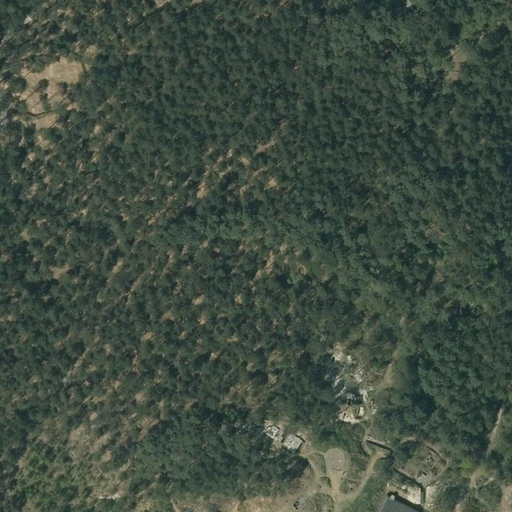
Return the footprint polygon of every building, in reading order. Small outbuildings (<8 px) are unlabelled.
[(257,416),(251,413),(248,421),(254,423),(257,416)] [(283,419),(272,413),(270,416),(268,420),(267,420),(262,428),(278,436),(282,429),(279,427),(282,422),(285,423),(289,416),(286,414),(283,419)] [(302,431),(289,423),(280,437),(292,446),(294,444),(296,445),(303,435),(301,434),(302,431)] [(375,427),(370,441),(385,446),(390,432),(375,427)] [(420,448),(406,468),(417,476),(417,475),(418,474),(419,473),(420,471),(421,470),(422,469),(424,470),(423,472),(432,478),(440,467),(429,459),(432,456),(431,456),(420,448)] [(328,450),(324,457),(328,468),(339,469),(345,461),(344,453),(337,449),(328,450)] [(473,496),(470,498),(478,508),(492,498),(485,487),(484,488),(483,488),(483,489),(482,489),(481,490),(480,490),(480,491),(478,492),(477,490),(478,489),(478,488),(477,487),(470,492),(473,496)] [(421,511),(394,498),(391,497),(387,495),(378,511),(421,511)]
